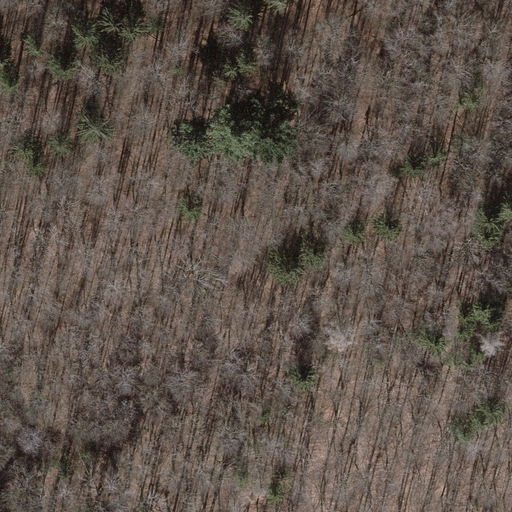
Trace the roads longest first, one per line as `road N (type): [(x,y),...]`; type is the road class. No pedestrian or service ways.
road 1 (track): [(511,247),(0,456)]
road 2 (track): [(511,427),(327,511)]
